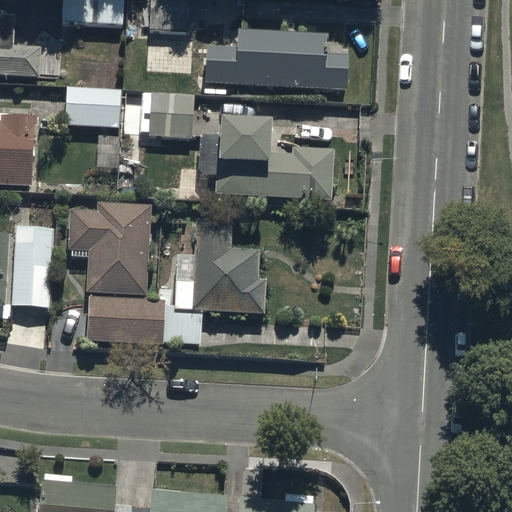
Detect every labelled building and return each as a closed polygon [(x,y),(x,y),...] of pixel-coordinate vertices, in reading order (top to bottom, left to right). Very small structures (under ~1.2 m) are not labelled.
[(60,0),(60,26),(123,27),(123,0),(60,0)] [(189,0),(149,0),(148,36),(188,38),(189,0)] [(0,79),(38,82),(41,51),(12,49),(15,15),(0,14),(0,79)] [(205,49),(203,87),(345,94),(347,57),(325,56),(326,38),(235,34),(234,50),(205,49)] [(193,97),(65,89),(62,127),(120,130),(121,113),(141,114),(140,138),(190,141),(193,97)] [(0,187),(30,189),(34,121),(0,119),(0,187)] [(219,124),(214,197),(330,204),(334,154),(292,151),(291,158),(269,157),(271,127),(219,124)] [(144,299),(148,208),(96,205),(96,216),(70,214),(68,255),(87,256),(85,297),(144,299)] [(232,225),(196,223),(193,285),(175,284),(174,307),(171,307),(172,294),(158,293),(157,303),(87,300),(85,344),(201,348),(202,313),(265,316),(267,284),(257,284),(258,256),(231,254),(232,225)] [(49,312),(52,229),(15,228),(12,311),(49,312)] [(39,511),(114,511),(117,490),(43,482),(39,511)] [(130,510),(129,511),(223,511),(225,500),(152,494),(151,511),(130,510)] [(313,511),(314,507),(237,501),(236,511),(313,511)]
